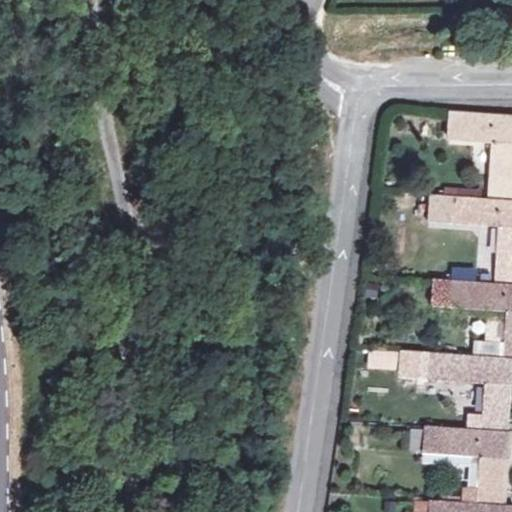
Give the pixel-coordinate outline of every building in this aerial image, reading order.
[(511,115),(452,112),(451,138),(495,141),(492,193),(511,194),(511,115)] [(511,201),(431,196),(429,222),(501,226),(498,283),(511,283),(511,201)] [(511,283),(498,283),(435,279),(433,305),(487,308),(484,341),(473,340),(473,356),(511,358),(511,283)] [(468,414),(467,429),(508,432),(511,385),(511,384),(511,358),(473,356),(431,353),(429,378),(485,382),(483,415),(468,414)] [(368,370),(400,370),(400,355),(368,355),(368,370)] [(509,458),(511,432),(508,432),(467,429),(426,426),(425,452),(480,455),(479,487),(464,487),(463,502),(503,505),(506,458),(509,458)] [(408,453),(420,454),(421,431),(409,430),(408,453)] [(415,511),(429,511),(430,500),(416,499),(415,511)] [(511,511),(511,505),(503,505),(463,502),(430,500),(429,511),(511,511)]
